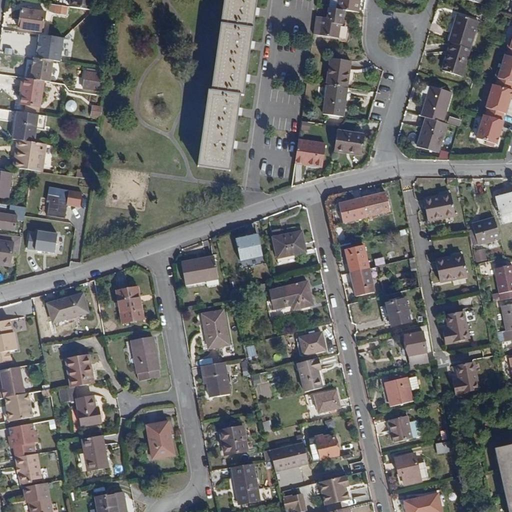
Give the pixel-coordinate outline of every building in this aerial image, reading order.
[(95,3),(92,2),(92,0),(73,0),(72,7),(94,10),(95,3)] [(241,95),(245,95),(257,0),(224,0),(212,91),(209,90),(198,166),(230,171),(241,95)] [(360,0),(330,0),(329,8),(346,10),(359,12),(360,0)] [(55,13),(66,14),(68,6),(56,4),(55,13)] [(342,25),(344,26),(346,10),(329,8),(328,18),(323,17),(320,36),(340,38),(342,25)] [(20,27),(43,30),(45,12),(22,9),(20,27)] [(452,42),(471,48),(479,21),(458,15),(450,41),(452,42)] [(40,35),(36,58),(54,61),(62,62),(66,39),(40,35)] [(443,71),(462,76),(471,48),(452,42),(443,71)] [(507,57),(505,57),(500,72),(498,72),(495,79),(498,80),(511,84),(511,50),(509,50),(507,57)] [(28,77),(51,81),(54,61),(36,58),(35,58),(34,64),(33,70),(29,69),(28,77)] [(328,85),(348,88),(352,61),(331,58),(327,84),(328,85)] [(84,88),(100,90),(102,74),(86,72),(84,88)] [(21,104),(41,107),(44,81),(24,78),(21,104)] [(488,111),(486,118),(502,123),(504,115),(506,116),(511,95),(511,92),(511,89),(511,84),(498,80),(495,87),(493,86),(486,110),(488,111)] [(324,114),(344,117),(348,88),(328,85),(324,114)] [(427,118),(444,123),(453,93),(431,87),(422,116),(427,118)] [(47,116),(39,115),(18,112),(18,113),(14,113),(13,120),(17,121),(14,140),(20,141),(34,143),(36,129),(45,130),(47,116)] [(484,117),(477,140),(486,143),(495,146),(496,146),(503,123),(502,123),(486,118),(484,117)] [(418,146),(440,152),(448,124),(444,123),(427,118),(418,146)] [(309,132),(311,123),(303,122),(301,130),(309,132)] [(335,151),(362,155),(365,135),(338,131),(335,151)] [(296,163),(323,167),(326,144),(299,140),(296,163)] [(15,168),(42,172),(46,145),(34,143),(20,141),(18,152),(17,152),(15,168)] [(0,196),(9,198),(12,174),(0,172),(0,196)] [(59,210),(67,211),(69,200),(69,198),(73,198),(74,194),(62,192),(61,197),(49,195),(48,201),(50,201),(48,215),(58,217),(59,210)] [(368,217),(391,212),(386,193),(363,199),(368,217)] [(502,215),(511,212),(511,195),(506,196),(506,194),(496,196),(502,215)] [(440,219),(456,216),(451,196),(441,198),(441,197),(424,200),(428,220),(439,218),(440,219)] [(344,223),(368,217),(363,199),(340,204),(344,223)] [(20,220),(24,220),(26,208),(10,205),(9,214),(0,212),(0,228),(16,230),(17,219),(20,220)] [(58,217),(66,218),(67,211),(59,210),(58,217)] [(479,245),(500,239),(495,219),(473,225),(475,230),(479,245)] [(37,234),(30,233),(28,249),(57,253),(60,233),(37,230),(37,234)] [(473,247),(479,245),(475,230),(469,232),(473,247)] [(278,258),(306,252),(302,232),(274,238),(278,258)] [(241,262),(263,257),(258,235),(236,240),(241,262)] [(0,264),(10,266),(13,243),(0,241),(0,264)] [(351,274),(370,269),(364,246),(346,251),(351,274)] [(476,263),(488,260),(485,249),(473,252),(476,263)] [(186,285),(219,279),(215,257),(182,263),(186,285)] [(451,281),(468,277),(464,257),(453,260),(452,258),(436,261),(440,281),(451,279),(451,281)] [(411,272),(418,271),(415,259),(409,260),(411,272)] [(502,301),(511,298),(511,266),(495,270),(502,301)] [(357,297),(375,292),(370,269),(351,274),(357,297)] [(294,310),(313,306),(308,283),(271,292),(275,310),(293,306),(294,310)] [(123,323),(144,320),(138,288),(118,292),(123,323)] [(72,318),(89,313),(84,294),(49,305),(54,321),(71,316),(72,318)] [(392,326),(411,322),(406,301),(387,305),(392,326)] [(504,343),(511,341),(511,305),(503,307),(507,332),(502,333),(504,343)] [(208,349),(231,345),(224,311),(202,315),(208,349)] [(446,344),(469,339),(464,312),(446,316),(450,331),(443,333),(446,344)] [(0,320),(0,366),(14,363),(12,353),(20,351),(12,318),(0,320)] [(109,319),(105,327),(113,332),(117,324),(109,319)] [(304,356),(326,351),(322,333),(301,338),(304,356)] [(422,333),(404,336),(410,365),(428,362),(422,333)] [(140,381),(161,378),(154,337),(132,341),(140,381)] [(359,355),(377,351),(375,343),(357,346),(359,355)] [(249,357),(257,355),(255,345),(247,347),(249,357)] [(75,387),(93,384),(88,356),(67,360),(72,388),(75,387)] [(306,393),(323,389),(319,371),(322,370),(319,358),(298,363),(306,393)] [(211,398),(231,394),(225,363),(205,367),(211,398)] [(456,395),(480,390),(473,363),(456,366),(460,382),(453,383),(456,395)] [(27,394),(21,367),(0,371),(0,374),(4,398),(7,398),(27,394)] [(410,391),(420,389),(416,377),(407,379),(407,378),(401,379),(400,375),(390,377),(386,383),(392,407),(413,402),(410,391)] [(63,403),(77,400),(75,387),(72,388),(60,390),(63,403)] [(320,413),(340,408),(336,391),(316,396),(320,413)] [(27,394),(7,398),(9,411),(8,415),(8,419),(10,422),(34,418),(30,394),(27,394)] [(94,405),(96,405),(94,397),(77,400),(82,426),(102,423),(99,408),(95,409),(94,405)] [(395,443),(413,439),(408,417),(390,421),(395,443)] [(266,433),(273,432),(270,421),(264,423),(266,433)] [(154,459),(174,455),(169,422),(148,426),(154,459)] [(35,443),(39,442),(37,432),(35,432),(34,424),(11,428),(13,436),(9,437),(11,445),(15,444),(15,448),(17,458),(37,454),(35,443)] [(225,455),(248,451),(244,428),(221,431),(225,455)] [(511,511),(511,435),(509,436),(511,448),(498,452),(511,511)] [(89,472),(109,469),(103,436),(83,439),(89,472)] [(309,439),(311,445),(317,444),(317,442),(316,437),(309,439)] [(321,460),(340,455),(336,437),(328,439),(326,439),(325,440),(317,442),(317,444),(321,460)] [(451,455),(453,455),(451,442),(437,445),(439,454),(450,452),(451,455)] [(315,461),(321,460),(317,444),(311,445),(315,461)] [(275,470),(308,463),(304,445),(271,453),(275,470)] [(22,485),(43,482),(38,454),(37,454),(17,458),(22,485)] [(422,479),(428,478),(424,463),(418,465),(416,454),(396,459),(400,476),(403,475),(406,486),(422,482),(422,479)] [(240,506),(260,502),(253,465),(233,468),(240,506)] [(349,500),(347,492),(346,493),(345,488),(349,487),(346,477),(319,483),(325,507),(349,500)] [(32,511),(52,511),(48,484),(24,488),(26,497),(30,497),(31,503),(32,511)] [(98,511),(126,511),(124,493),(97,498),(98,511)] [(301,495),(282,500),(285,511),(295,509),(295,511),(304,511),(306,511),(301,495)] [(407,511),(441,511),(438,495),(405,502),(407,511)] [(352,511),(369,511),(374,511),(372,502),(352,507),(352,511)]
